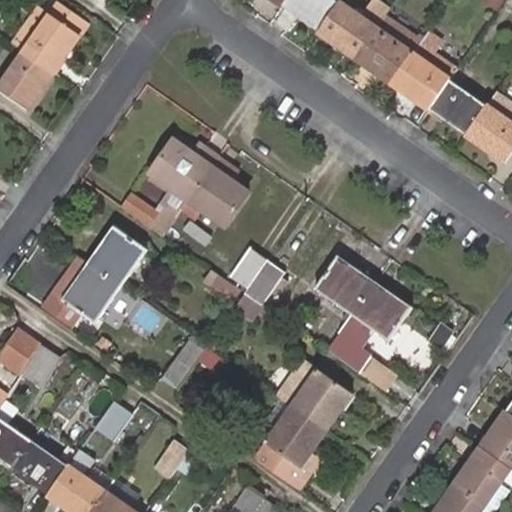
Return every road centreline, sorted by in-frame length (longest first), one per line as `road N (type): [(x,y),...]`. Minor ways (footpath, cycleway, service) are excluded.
road 1 (residential): [(511,229),(189,0)]
road 2 (residential): [(179,0),(0,258)]
road 3 (residential): [(367,511),(511,304)]
